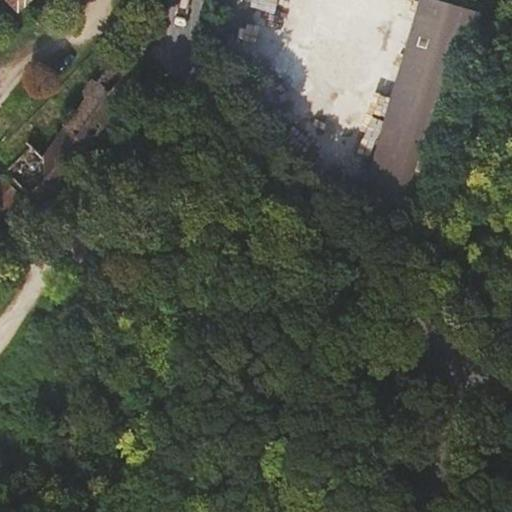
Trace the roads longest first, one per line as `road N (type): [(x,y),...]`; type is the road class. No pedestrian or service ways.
road 1 (tertiary): [(453,375),(182,61),(191,0)]
road 2 (track): [(182,61),(43,273)]
road 3 (track): [(0,91),(61,42),(91,37),(180,53)]
road 4 (track): [(41,126),(106,0)]
road 5 (tertiary): [(453,375),(436,511)]
